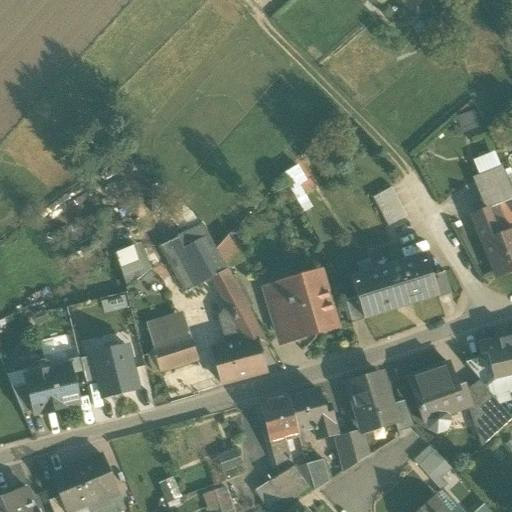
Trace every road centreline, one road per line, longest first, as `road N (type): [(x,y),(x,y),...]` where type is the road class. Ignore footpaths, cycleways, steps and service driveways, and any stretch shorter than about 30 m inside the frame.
road 1 (unclassified): [(0,457),(294,381),(488,316)]
road 2 (track): [(408,172),(238,0)]
